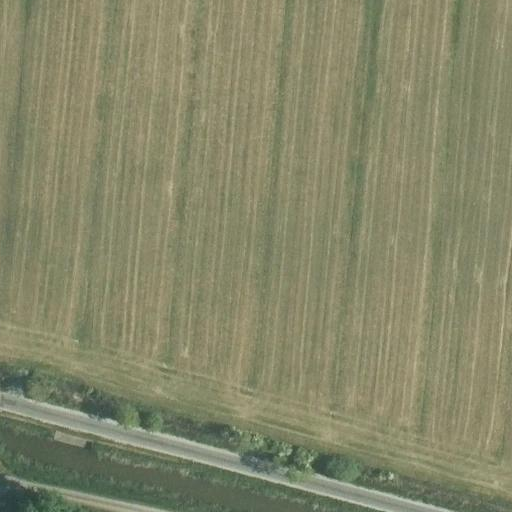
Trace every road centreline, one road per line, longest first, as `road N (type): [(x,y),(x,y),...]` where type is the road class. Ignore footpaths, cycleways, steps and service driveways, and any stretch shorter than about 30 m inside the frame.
road 1 (residential): [(411,511),(0,411)]
road 2 (residential): [(0,479),(136,511)]
